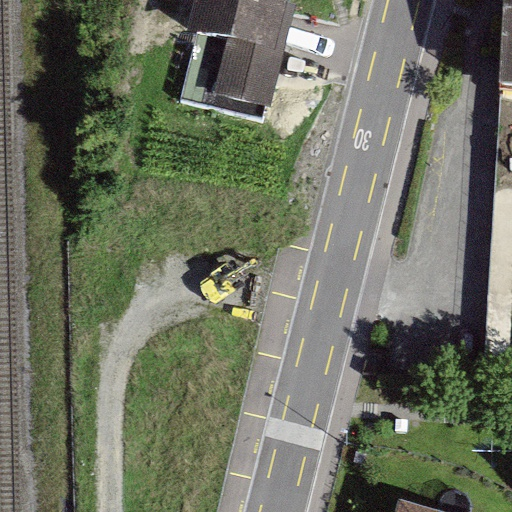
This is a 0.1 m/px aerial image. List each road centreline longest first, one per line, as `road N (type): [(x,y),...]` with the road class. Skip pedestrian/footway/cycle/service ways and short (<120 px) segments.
road 1 (residential): [(407,0),(276,511)]
road 2 (track): [(164,301),(118,355),(107,434),(111,511)]
